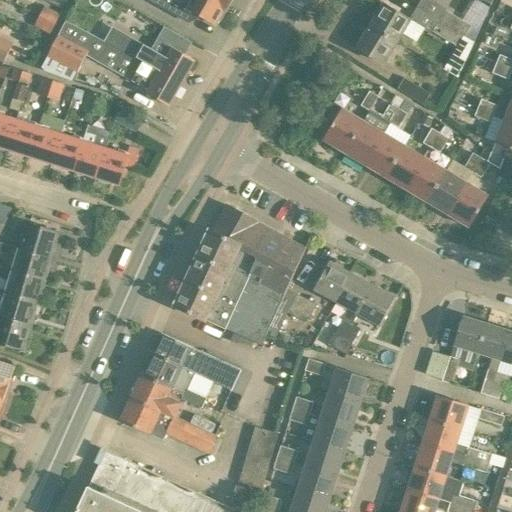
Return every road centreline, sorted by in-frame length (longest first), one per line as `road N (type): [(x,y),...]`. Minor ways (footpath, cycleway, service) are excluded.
road 1 (primary): [(30,511),(125,298),(210,142)]
road 2 (residential): [(439,271),(210,142)]
road 3 (residential): [(360,511),(439,271)]
road 4 (primary): [(210,142),(291,0)]
